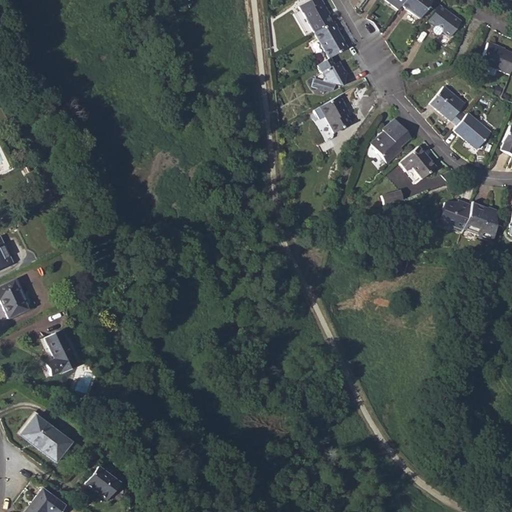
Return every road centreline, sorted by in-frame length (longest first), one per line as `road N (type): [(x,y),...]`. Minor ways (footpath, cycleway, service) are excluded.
road 1 (track): [(464,511),(379,440),(283,238),(254,0)]
road 2 (residential): [(511,180),(483,178),(450,161),(393,96),(338,0)]
